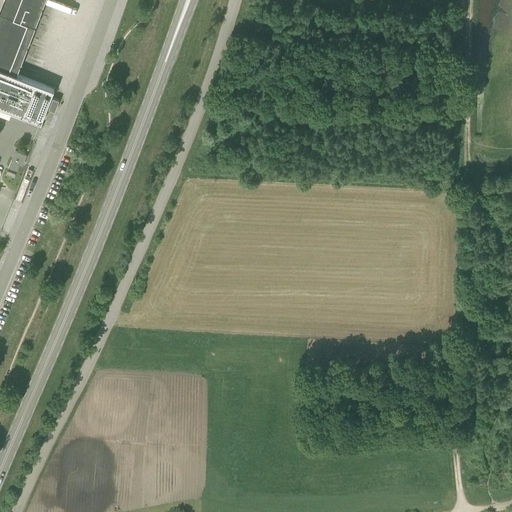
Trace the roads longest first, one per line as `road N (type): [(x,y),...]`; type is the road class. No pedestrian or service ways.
road 1 (unclassified): [(15,511),(179,153),(231,0)]
road 2 (primary): [(0,471),(184,10)]
road 3 (unclassified): [(0,289),(111,0)]
